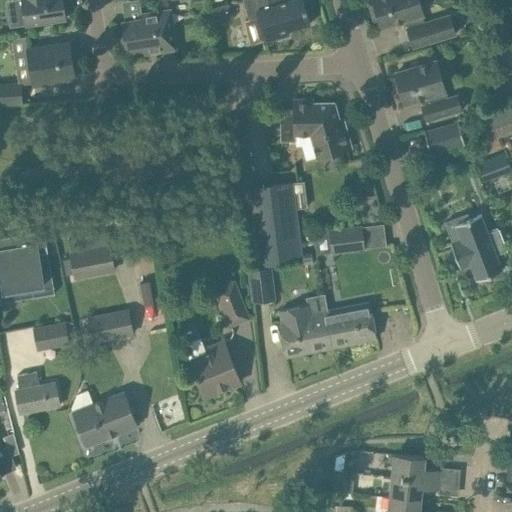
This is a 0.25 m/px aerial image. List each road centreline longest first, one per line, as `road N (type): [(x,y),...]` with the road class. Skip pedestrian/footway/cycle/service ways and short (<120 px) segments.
road 1 (unclassified): [(34,511),(441,350)]
road 2 (residential): [(359,60),(135,78),(102,61),(92,0)]
road 3 (residential): [(441,350),(359,60)]
